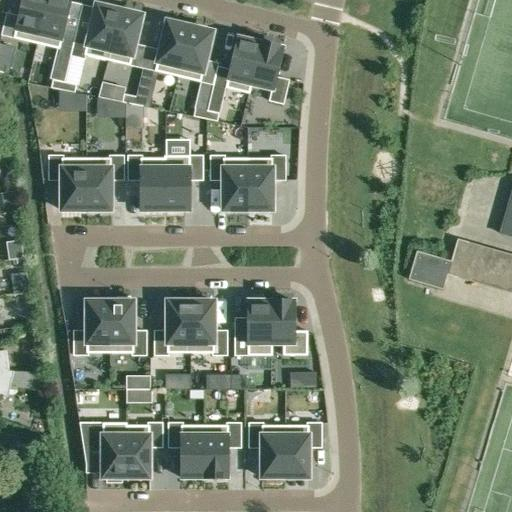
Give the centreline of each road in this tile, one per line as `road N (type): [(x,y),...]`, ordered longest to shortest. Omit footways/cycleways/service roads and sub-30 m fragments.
road 1 (residential): [(314,239),(68,240),(71,277),(318,278)]
road 2 (residential): [(344,500),(110,503),(106,511)]
road 3 (residential): [(318,278),(343,426),(344,500)]
road 4 (residential): [(323,33),(314,239)]
road 5 (residential): [(181,0),(323,33)]
